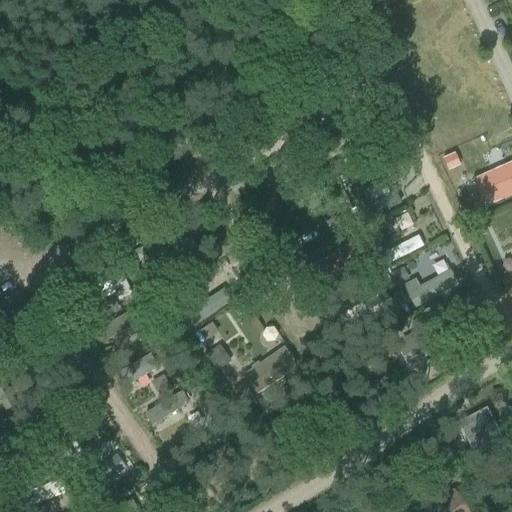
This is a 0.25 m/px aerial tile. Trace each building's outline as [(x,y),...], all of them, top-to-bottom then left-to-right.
[(399,149),(382,156),(387,168),(404,161),(399,149)] [(453,155),(442,160),(447,171),(458,166),(453,155)] [(337,162),(326,167),(329,174),(341,169),(337,162)] [(511,162),(480,177),(492,204),(511,194),(511,162)] [(319,179),(311,182),(313,189),(322,185),(319,179)] [(202,219),(190,224),(195,235),(207,230),(202,219)] [(482,221),(470,227),(476,239),(487,233),(482,221)] [(377,242),(368,248),(374,256),(382,251),(377,242)] [(400,271),(389,278),(394,287),(406,280),(400,271)] [(179,291),(170,298),(178,308),(187,302),(179,291)] [(111,302),(101,308),(106,317),(116,311),(111,302)] [(437,303),(426,310),(431,319),(442,312),(437,303)] [(210,325),(196,334),(205,346),(218,336),(210,325)] [(409,371),(429,359),(412,332),(400,340),(402,343),(394,348),(409,371)] [(242,376),(256,396),(296,368),(282,348),(242,376)] [(217,350),(206,358),(216,372),(227,364),(217,350)] [(242,385),(231,392),(243,409),(254,402),(242,385)] [(484,408),(457,422),(472,451),(499,437),(484,408)] [(29,488),(36,500),(47,494),(41,482),(29,488)] [(467,511),(452,491),(445,497),(423,511),(467,511)]
